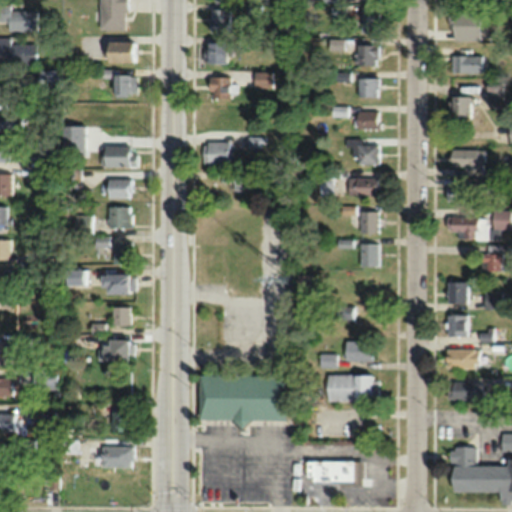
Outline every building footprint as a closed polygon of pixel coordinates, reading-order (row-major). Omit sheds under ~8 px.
[(100,0),(100,29),(127,29),(127,0),(100,0)] [(0,19),(9,19),(9,30),(37,30),(37,9),(11,9),(11,4),(0,3),(0,19)] [(232,8),(210,8),(210,32),(232,32),(232,8)] [(479,39),(479,10),(451,10),(451,39),(479,39)] [(379,13),(361,13),(361,32),(379,32),(379,13)] [(0,53),(10,54),(11,63),(39,62),(38,42),(12,43),(12,36),(0,36),(0,53)] [(106,61),(135,61),(135,40),(106,40),(106,61)] [(205,42),(205,61),(229,61),(229,42),(205,42)] [(378,43),(358,43),(358,64),(378,64),(378,43)] [(482,53),(453,53),(453,71),(482,71),(482,53)] [(39,88),(57,88),(57,68),(39,68),(39,88)] [(0,82),(15,83),(15,70),(0,69),(0,82)] [(256,86),(273,86),(273,71),(256,71),(256,86)] [(136,73),(113,73),(113,95),(136,95),(136,73)] [(234,76),(212,75),(211,96),(233,98),(234,76)] [(380,76),(358,76),(358,96),(380,96),(380,76)] [(487,98),(501,98),(501,81),(487,81),(487,98)] [(450,94),(450,117),(471,117),(471,94),(450,94)] [(380,110),(355,110),(355,127),(380,127),(380,110)] [(0,129),(24,130),(24,111),(0,111),(0,129)] [(249,149),(267,149),(267,136),(249,136),(249,149)] [(0,159),(10,160),(10,138),(0,137),(0,159)] [(379,143),(361,143),(361,138),(345,138),(345,151),(357,151),(357,163),(379,163),(379,143)] [(231,140),(203,140),(203,164),(231,164),(231,140)] [(138,144),(102,144),(102,165),(138,165),(138,144)] [(40,178),(59,178),(59,146),(40,146),(40,178)] [(484,167),(484,148),(449,148),(449,167),(484,167)] [(233,190),(248,190),(248,170),(233,170),(233,190)] [(489,187),(507,187),(507,170),(489,170),(489,187)] [(0,193),(14,194),(14,172),(0,172),(0,193)] [(378,195),(378,176),(348,177),(348,195),(378,195)] [(108,197),(133,197),(133,177),(108,177),(108,197)] [(446,183),(446,201),(476,201),(476,183),(446,183)] [(109,226),(132,226),(132,204),(109,204),(109,226)] [(511,209),(491,209),(491,216),(446,215),(446,229),(457,229),(457,238),(500,238),(500,228),(511,228),(511,209)] [(262,211),(225,210),(224,292),(255,293),(256,241),(262,241),(262,211)] [(360,231),(380,231),(380,210),(360,210),(360,231)] [(93,215),(76,215),(76,231),(93,231),(93,215)] [(11,238),(0,237),(0,258),(11,258),(11,238)] [(114,241),(114,263),(133,263),(133,241),(114,241)] [(361,265),(378,265),(378,242),(361,242),(361,265)] [(487,243),(486,269),(511,270),(511,244),(505,244),(487,243)] [(88,283),(88,268),(66,268),(66,283),(88,283)] [(103,291),(131,291),(131,272),(103,272),(103,291)] [(0,274),(0,294),(9,294),(9,275),(0,274)] [(468,280),(447,280),(447,302),(468,301),(468,280)] [(484,307),(503,307),(503,291),(484,291),(484,307)] [(131,324),(131,305),(113,305),(113,324),(131,324)] [(355,320),(355,305),(333,305),(333,320),(355,320)] [(446,334),(468,334),(468,313),(446,313),(446,334)] [(92,331),(106,331),(106,322),(92,322),(92,331)] [(100,338),(100,359),(133,359),(133,338),(100,338)] [(0,361),(10,361),(10,339),(0,339),(0,361)] [(372,359),(372,339),(345,339),(345,359),(372,359)] [(446,348),(446,367),(480,367),(480,348),(446,348)] [(60,368),(34,368),(34,389),(60,389),(60,368)] [(200,419),(285,420),(285,375),(200,374),(200,419)] [(327,400),(374,400),(374,374),(327,374),(327,400)] [(0,394),(20,394),(20,376),(0,375),(0,394)] [(482,380),(448,380),(448,398),(482,398),(482,380)] [(34,422),(59,422),(59,403),(34,403),(34,422)] [(111,410),(111,430),(131,430),(131,410),(111,410)] [(0,431),(18,431),(18,412),(0,412),(0,431)] [(511,451),(511,431),(501,432),(501,451),(511,451)] [(76,439),(64,439),(64,452),(76,452),(76,439)] [(135,466),(135,444),(100,444),(100,466),(135,466)] [(477,445),(450,445),(449,490),(498,490),(498,501),(511,500),(511,457),(505,457),(505,465),(476,464),(477,445)] [(328,481),(355,481),(355,459),(328,459),(328,481)] [(0,496),(10,496),(10,476),(0,476),(0,496)]
